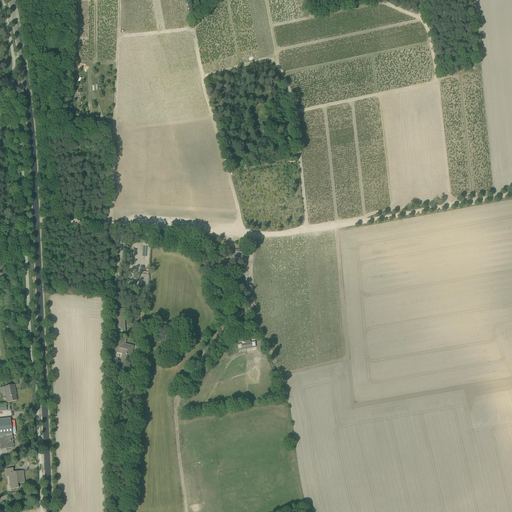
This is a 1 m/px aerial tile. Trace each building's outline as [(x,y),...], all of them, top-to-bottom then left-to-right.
[(231,258),(245,259),(246,251),(232,249),(231,258)] [(139,285),(148,285),(149,272),(142,272),(141,274),(140,274),(139,282),(139,285)] [(113,311),(113,331),(123,331),(123,319),(122,319),(121,316),(122,316),(122,310),(113,311)] [(125,345),(126,340),(118,338),(114,351),(115,351),(115,352),(122,354),(121,358),(122,358),(121,362),(129,364),(133,348),(126,346),(126,345),(125,345)] [(6,395),(8,403),(16,401),(15,394),(14,394),(14,393),(15,393),(14,385),(3,387),(5,395),(6,395)] [(12,441),(13,440),(12,440),(10,418),(0,419),(0,449),(6,448),(11,448),(12,449),(13,448),(13,447),(13,444),(12,444),(11,441),(13,441),(12,441)] [(188,437),(180,438),(180,446),(188,445),(188,437)] [(19,483),(24,483),(23,471),(18,472),(18,473),(16,473),(16,472),(13,472),(13,468),(6,469),(7,477),(9,477),(11,489),(13,489),(18,488),(17,483),(19,482),(19,483)]
